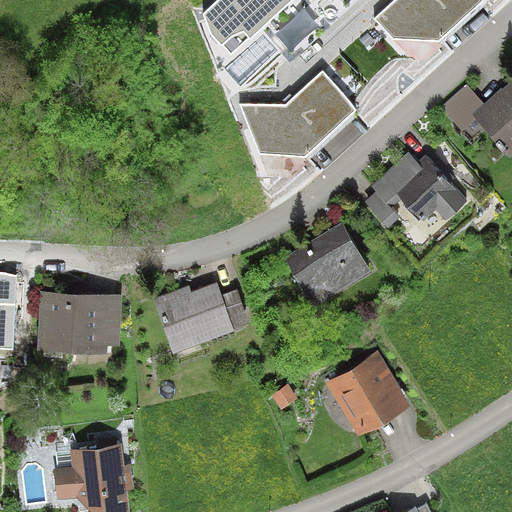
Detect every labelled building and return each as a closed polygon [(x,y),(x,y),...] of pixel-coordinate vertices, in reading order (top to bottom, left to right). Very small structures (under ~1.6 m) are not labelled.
[(219,0),(205,14),(213,34),(232,52),(289,0),(219,0)] [(398,0),(377,19),(394,37),(438,38),(479,0),(398,0)] [(287,107),(242,107),(261,152),(305,154),(353,110),(323,74),(287,107)] [(460,84),(433,111),(454,132),(464,122),(497,154),(511,138),(511,82),(504,74),(477,101),(460,84)] [(366,194),(357,202),(375,222),(393,207),(416,233),(453,200),(402,143),(356,183),(366,194)] [(314,298),(367,269),(343,226),(290,254),(314,298)] [(134,291),(159,355),(244,322),(230,285),(209,294),(205,283),(185,291),(178,273),(134,291)] [(0,345),(11,346),(14,276),(0,275),(0,345)] [(38,350),(105,355),(106,339),(121,340),(124,296),(41,291),(38,350)] [(376,350),(330,378),(359,426),(405,397),(376,350)] [(288,383),(275,391),(282,402),(295,393),(288,383)] [(60,465),(41,468),(45,496),(68,493),(70,511),(113,506),(111,488),(127,486),(123,460),(110,462),(108,443),(58,450),(60,465)]
